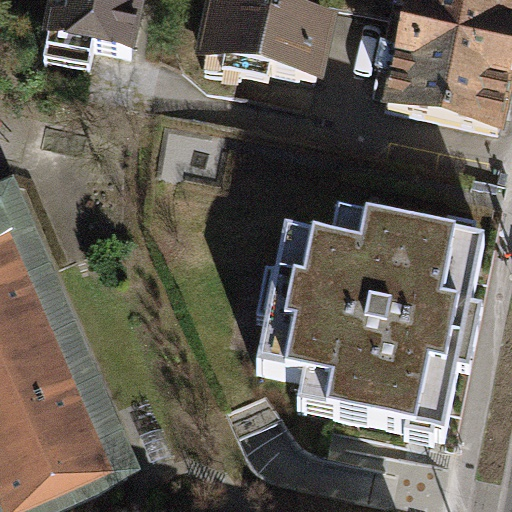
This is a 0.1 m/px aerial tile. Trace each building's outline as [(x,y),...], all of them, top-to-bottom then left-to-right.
[(49,0),(40,44),(123,62),(135,0),(49,0)] [(210,0),(197,65),(235,73),(233,83),(261,89),(263,79),(308,88),(321,27),(295,21),(299,0),(210,0)] [(511,0),(403,0),(380,115),(489,138),(511,16),(511,0)] [(0,511),(59,511),(130,481),(113,444),(99,451),(8,234),(21,228),(10,200),(0,205),(0,511)] [(442,443),(485,241),(346,211),(339,245),(294,235),(265,375),(306,383),(300,413),(442,443)]
